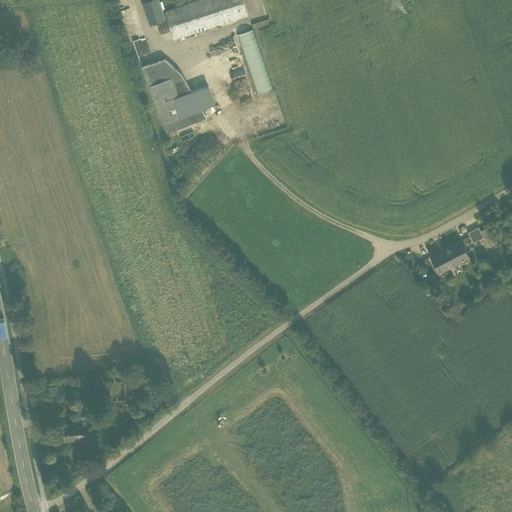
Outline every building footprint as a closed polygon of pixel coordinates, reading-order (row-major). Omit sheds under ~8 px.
[(157,0),(149,0),(144,2),(148,15),(161,11),(157,0)] [(165,10),(173,38),(176,38),(190,33),(189,33),(238,18),(236,11),(222,9),(222,0),(210,0),(208,1),(202,0),(198,0),(197,1),(195,0),(165,10)] [(257,94),(274,88),(253,29),(237,34),(257,94)] [(181,73),(164,58),(141,66),(162,123),(163,123),(166,132),(206,117),(201,108),(215,102),(208,83),(190,90),(181,73)] [(496,243),(488,227),(480,232),(489,247),(496,243)] [(467,257),(460,242),(450,247),(458,262),(467,257)] [(450,247),(432,256),(439,272),(458,262),(450,247)] [(92,409),(80,410),(81,419),(93,418),(92,409)] [(82,422),(62,423),(63,440),(83,439),(82,422)]
